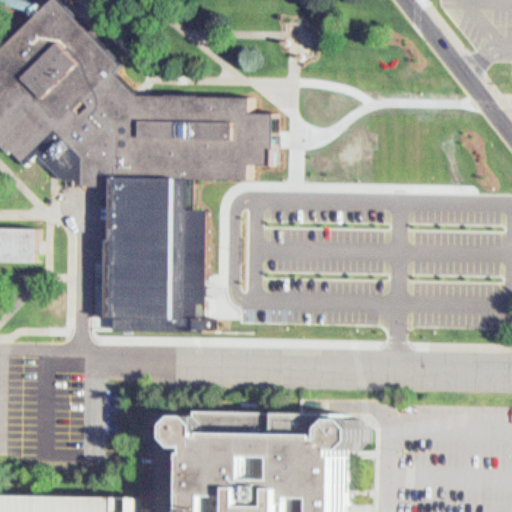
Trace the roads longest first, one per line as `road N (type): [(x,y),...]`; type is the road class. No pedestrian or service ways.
road 1 (residential): [(94,360),(511,369)]
road 2 (residential): [(405,0),(511,139)]
